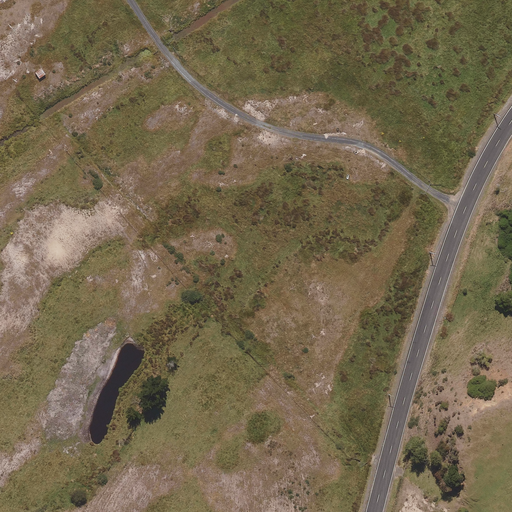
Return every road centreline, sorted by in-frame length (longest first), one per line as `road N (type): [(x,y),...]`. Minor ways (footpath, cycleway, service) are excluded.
road 1 (secondary): [(511,120),(448,253),(375,511)]
road 2 (track): [(464,210),(360,142),(262,123),(189,74),(141,0)]
